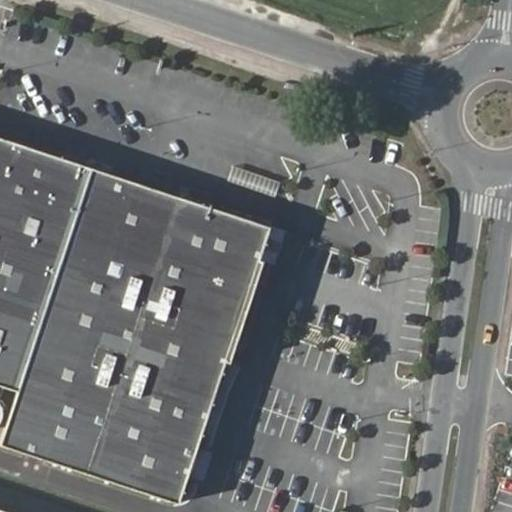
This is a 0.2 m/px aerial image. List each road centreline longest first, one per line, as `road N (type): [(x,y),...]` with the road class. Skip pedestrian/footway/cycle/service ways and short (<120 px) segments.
road 1 (residential): [(468,154),(427,511)]
road 2 (residential): [(463,511),(508,164)]
road 3 (residential): [(151,0),(447,103)]
